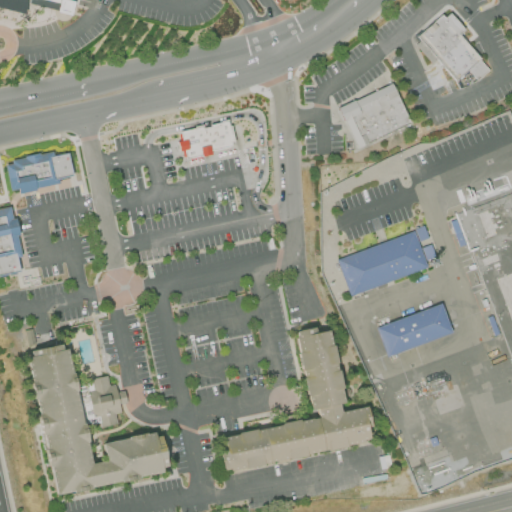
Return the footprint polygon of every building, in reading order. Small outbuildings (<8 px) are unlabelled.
[(0,0),(61,15),(64,0),(0,0)] [(81,0),(46,0),(68,12),(70,12),(71,1),(81,7),(81,0)] [(459,83),(470,72),(480,84),(492,73),(482,62),(484,61),(442,13),(417,35),(459,83)] [(511,82),(490,91),(494,101),(511,92),(511,82)] [(341,111),(394,85),(413,126),(360,151),(341,111)] [(178,131),(180,139),(174,140),(177,151),(182,150),(184,158),(208,153),(208,149),(229,145),(228,141),(232,141),(228,126),(226,126),(225,121),(208,125),(208,127),(200,129),(200,126),(178,131)] [(70,155),(56,158),(55,154),(5,165),(12,197),(61,186),(60,181),(75,178),(70,155)] [(0,211),(0,279),(23,275),(20,261),(24,260),(13,209),(0,211)] [(339,263),(416,233),(430,270),(353,299),(339,263)] [(379,332),(445,307),(455,336),(390,360),(379,332)] [(219,440),(225,473),(365,441),(359,409),(339,413),(322,331),(290,338),(309,419),(219,440)] [(25,356),(55,502),(174,478),(165,430),(89,446),(69,347),(25,356)] [(87,391),(91,418),(97,417),(99,426),(115,424),(113,414),(119,413),(117,404),(125,403),(123,390),(114,392),(113,384),(107,385),(106,377),(91,379),(93,390),(87,391)]
